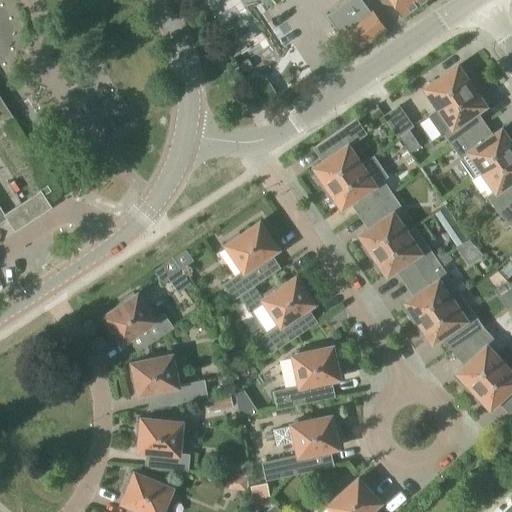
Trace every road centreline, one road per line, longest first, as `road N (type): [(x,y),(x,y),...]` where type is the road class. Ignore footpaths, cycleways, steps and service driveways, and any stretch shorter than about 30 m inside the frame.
road 1 (residential): [(403,392),(395,365),(260,168),(255,142)]
road 2 (residential): [(474,0),(288,128),(255,142)]
road 3 (residential): [(66,511),(90,480),(104,414),(98,378),(45,286)]
road 4 (tertiary): [(45,286),(143,216),(185,136)]
road 5 (residential): [(403,392),(376,418),(377,443),(394,463),(419,467),(441,456),(452,434),(447,410)]
road 6 (tertiary): [(185,136),(184,66),(157,0)]
